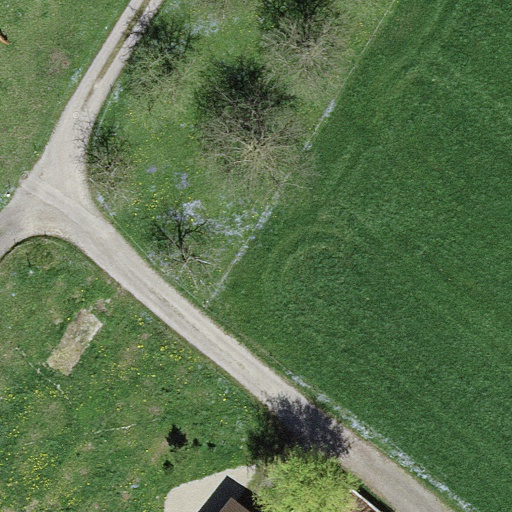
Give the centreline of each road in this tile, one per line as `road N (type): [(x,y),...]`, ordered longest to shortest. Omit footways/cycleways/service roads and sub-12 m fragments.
road 1 (track): [(35,191),(426,511)]
road 2 (track): [(153,0),(0,240)]
